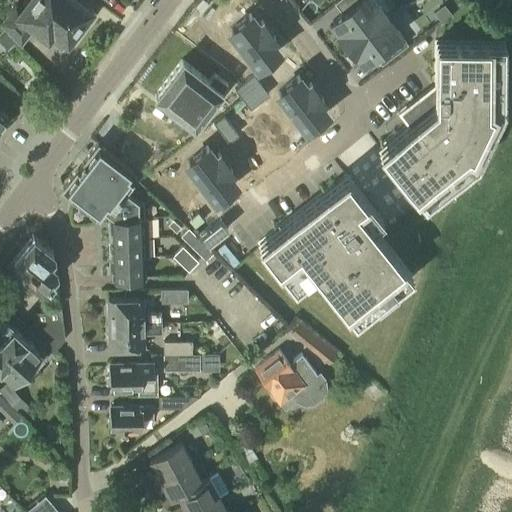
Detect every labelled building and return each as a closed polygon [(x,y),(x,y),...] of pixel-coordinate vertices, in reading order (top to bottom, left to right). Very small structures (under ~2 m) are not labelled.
[(64,42),(67,38),(71,41),(81,28),(77,25),(89,10),(75,0),(27,0),(21,8),(14,3),(0,20),(0,25),(19,44),(31,27),(44,37),(49,30),(64,42)] [(338,0),(346,10),(331,21),(339,30),(338,31),(346,41),(384,12),(376,2),(375,2),(373,0),(338,0)] [(451,14),(443,4),(433,11),(441,22),(451,14)] [(384,60),(406,43),(391,23),(392,23),(384,12),(346,41),(354,52),(355,51),(362,61),(376,50),(384,60)] [(249,14),(229,29),(257,66),(278,50),(270,40),(274,37),(261,20),(257,24),(249,14)] [(403,109),(412,121),(378,147),(424,204),(476,163),(502,108),(503,43),(435,42),(434,84),(403,109)] [(153,95),(193,126),(226,83),(213,74),(208,80),(181,60),(153,95)] [(253,74),(234,89),(242,99),(260,84),(253,74)] [(298,76),(277,92),(306,128),(326,112),(318,102),(322,99),(310,83),(306,86),(298,76)] [(260,84),(242,99),(249,108),(268,94),(260,84)] [(223,115),(213,122),(228,141),(237,134),(223,115)] [(102,209),(120,187),(132,170),(97,143),(81,163),(83,164),(78,169),(77,168),(62,188),(97,216),(102,209)] [(207,146),(186,162),(193,171),(189,174),(203,193),(207,190),(215,199),(235,183),(227,173),(231,170),(219,153),(214,156),(207,146)] [(314,271),(354,321),(411,276),(371,226),(381,219),(345,174),(258,243),(294,288),(314,271)] [(120,187),(102,209),(112,217),(112,218),(143,217),(143,200),(137,200),(120,187)] [(147,217),(143,217),(112,218),(108,218),(109,222),(107,222),(107,224),(109,224),(109,242),(148,241),(147,217)] [(167,224),(175,232),(180,227),(172,219),(167,224)] [(185,240),(193,232),(187,227),(180,235),(185,240)] [(198,237),(193,232),(185,240),(190,245),(198,237)] [(51,280),(49,279),(55,272),(51,250),(32,235),(7,266),(40,292),(46,285),(47,286),(51,280)] [(198,237),(190,245),(195,250),(203,242),(198,237)] [(148,241),(109,242),(108,242),(108,243),(109,243),(110,261),(143,260),(143,256),(149,256),(148,241)] [(208,247),(203,242),(195,250),(200,255),(208,247)] [(185,258),(190,253),(182,245),(177,250),(185,258)] [(208,247),(200,255),(205,260),(213,252),(208,247)] [(185,258),(177,250),(172,255),(180,263),(185,258)] [(197,261),(190,253),(185,258),(193,266),(197,261)] [(193,266),(185,258),(180,263),(188,271),(193,266)] [(143,260),(110,261),(108,261),(108,262),(110,262),(110,278),(143,277),(143,260)] [(186,301),(186,289),(161,289),(161,301),(186,301)] [(142,316),(141,298),(108,299),(108,323),(160,322),(159,311),(146,311),(146,316),(142,316)] [(0,368),(12,379),(38,350),(1,316),(0,316),(0,368)] [(63,338),(61,319),(33,322),(28,328),(53,350),(63,338)] [(160,322),(108,323),(109,347),(143,346),(142,328),(147,328),(147,332),(160,332),(160,322)] [(291,332),(319,354),(326,345),(298,322),(291,332)] [(191,353),(191,340),(163,340),(163,353),(191,353)] [(320,380),(301,354),(288,363),(278,349),(254,368),(269,389),(268,392),(273,399),(276,399),(279,402),(294,391),(298,397),(305,400),(313,399),(318,395),(321,387),(320,380)] [(191,353),(163,353),(163,370),(199,369),(199,353),(191,353)] [(139,362),(109,362),(109,373),(106,375),(106,381),(110,384),(109,388),(140,388),(140,376),(151,376),(151,363),(140,363),(139,362)] [(16,409),(25,400),(11,385),(1,393),(16,409)] [(98,390),(78,389),(78,403),(98,403),(98,390)] [(0,407),(5,412),(11,406),(0,394),(0,407)] [(199,396),(199,395),(160,395),(160,409),(172,417),(199,396)] [(142,404),(110,404),(111,416),(107,418),(107,426),(111,428),(111,429),(141,429),(141,416),(152,416),(151,405),(142,405),(142,404)] [(204,419),(187,428),(191,437),(208,429),(204,419)] [(241,456),(251,451),(242,436),(232,442),(241,456)] [(161,478),(193,461),(182,441),(151,459),(161,478)] [(193,461),(161,478),(171,497),(203,480),(203,479),(193,461)] [(141,488),(155,481),(151,473),(137,480),(141,488)] [(209,476),(203,479),(203,480),(171,497),(172,499),(179,495),(187,511),(219,495),(209,476)] [(155,481),(141,488),(145,496),(159,489),(155,481)] [(227,511),(219,495),(187,511),(227,511)]
